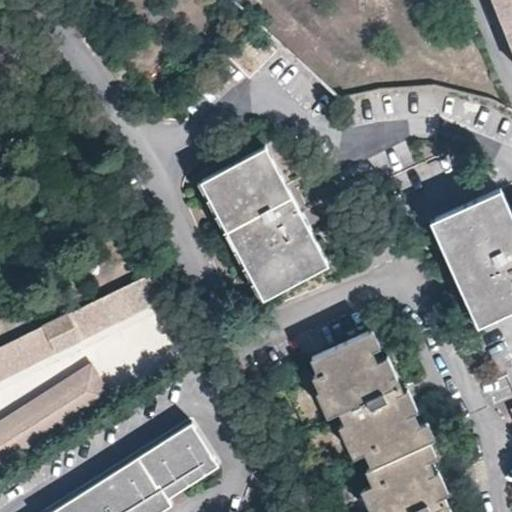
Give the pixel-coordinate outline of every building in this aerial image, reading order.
[(511,0),(495,0),(511,40),(511,0)] [(256,27),(229,54),(250,76),(278,50),(256,27)] [(331,259),(270,142),(204,178),(267,292),(331,259)] [(503,183),(434,211),(477,314),(511,299),(511,201),(505,186),(503,183)] [(148,275),(0,345),(0,379),(161,299),(148,275)] [(453,511),(373,324),(316,350),(386,511),(453,511)] [(88,373),(0,429),(0,460),(102,394),(88,373)] [(154,511),(175,499),(170,492),(222,458),(197,418),(47,511),(154,511)]
